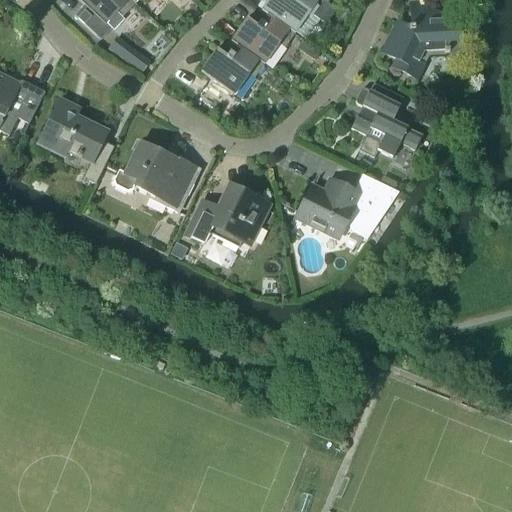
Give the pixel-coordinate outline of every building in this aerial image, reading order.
[(75,0),(83,7),(73,17),(99,42),(110,31),(110,32),(121,20),(134,6),(127,0),(75,0)] [(268,0),(260,12),(267,17),(294,37),(295,35),(311,14),(320,21),(326,25),(335,12),(327,6),(330,0),(268,0)] [(430,16),(415,9),(408,9),(409,28),(403,28),(394,24),(379,54),(394,61),(390,68),(413,79),(420,65),(420,57),(432,56),(432,54),(458,53),(455,15),(430,16)] [(247,18),(230,43),(237,49),(263,68),(279,46),(284,50),(294,37),(267,17),(261,26),(258,24),(257,26),(247,18)] [(307,48),(302,54),(313,62),(317,55),(307,48)] [(217,49),(200,73),(210,80),(201,91),(223,107),(231,95),(235,98),(249,78),(254,81),(263,68),(237,49),(231,57),(229,55),(227,57),(217,49)] [(141,58),(131,70),(140,77),(141,76),(149,66),(149,65),(141,58)] [(0,134),(8,139),(16,121),(28,127),(44,95),(20,84),(19,87),(10,82),(0,77),(0,134)] [(403,101),(372,86),(369,94),(365,92),(362,92),(360,94),(355,102),(355,106),(357,108),(366,112),(363,119),(358,116),(351,132),(365,139),(358,154),(374,161),(378,154),(392,161),(399,146),(414,153),(422,138),(392,123),(403,101)] [(59,102),(37,146),(63,159),(67,152),(91,164),(82,180),(95,186),(113,150),(102,144),(106,135),(75,119),(66,115),(69,107),(59,102)] [(118,173),(113,183),(114,188),(126,194),(131,192),(133,188),(167,205),(165,209),(175,215),(184,197),(187,198),(200,172),(178,161),(175,167),(163,161),(166,155),(152,148),(151,152),(138,146),(123,175),(118,173)] [(311,192),(297,221),(336,240),(343,225),(366,241),(381,219),(397,196),(372,183),(361,177),(360,180),(352,197),(330,186),(324,198),(311,192)] [(382,180),(379,187),(393,193),(396,187),(382,180)] [(202,204),(185,238),(203,247),(208,237),(237,251),(242,242),(251,247),(269,211),(230,191),(219,212),(202,204)] [(175,246),(170,257),(180,262),(186,251),(175,246)]
